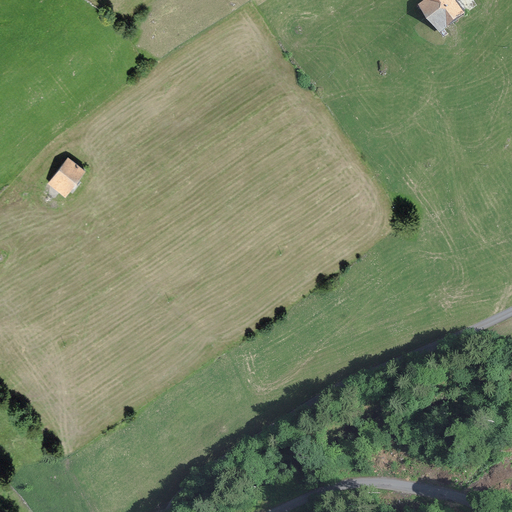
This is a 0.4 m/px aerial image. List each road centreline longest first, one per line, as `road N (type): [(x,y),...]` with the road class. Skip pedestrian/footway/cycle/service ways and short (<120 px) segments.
road 1 (unclassified): [(511,311),(342,383),(186,485),(168,511)]
road 2 (unclassified): [(274,511),(347,483),(418,488),(476,511)]
